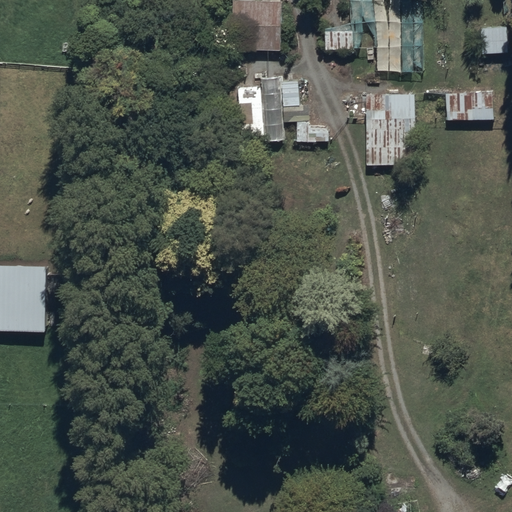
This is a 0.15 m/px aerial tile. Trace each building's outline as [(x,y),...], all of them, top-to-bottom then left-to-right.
[(281,50),(281,0),(231,0),(232,50),(281,50)] [(376,74),(424,73),(422,0),(356,0),(357,29),(325,30),(325,50),(375,49),(376,74)] [(507,26),(480,26),(480,52),(507,52),(507,26)] [(284,141),(284,128),(282,128),(282,121),(308,121),(308,105),(298,105),(298,81),(263,81),(263,88),(238,88),(238,78),(228,78),(228,135),(264,135),(264,141),(284,141)] [(415,94),(367,94),(366,164),(414,164),(415,94)] [(447,94),(447,119),(494,119),(493,94),(447,94)] [(0,328),(45,329),(46,265),(0,264),(0,328)]
